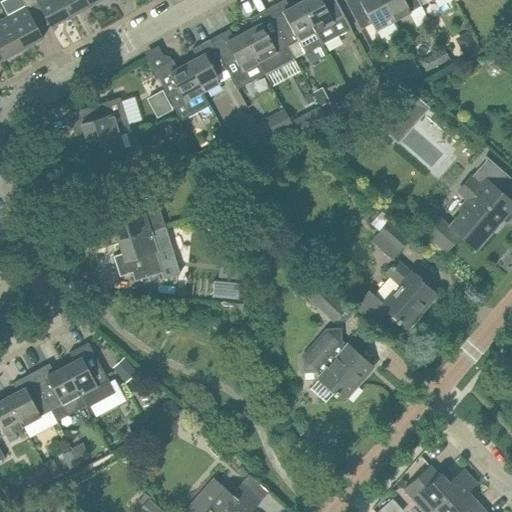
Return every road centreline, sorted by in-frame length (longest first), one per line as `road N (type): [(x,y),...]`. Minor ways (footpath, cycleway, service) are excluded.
road 1 (residential): [(0,349),(37,330),(46,303),(0,151)]
road 2 (residential): [(0,109),(190,0)]
road 3 (residential): [(331,511),(429,403)]
road 4 (residential): [(429,403),(511,313)]
road 5 (residential): [(511,492),(429,403)]
